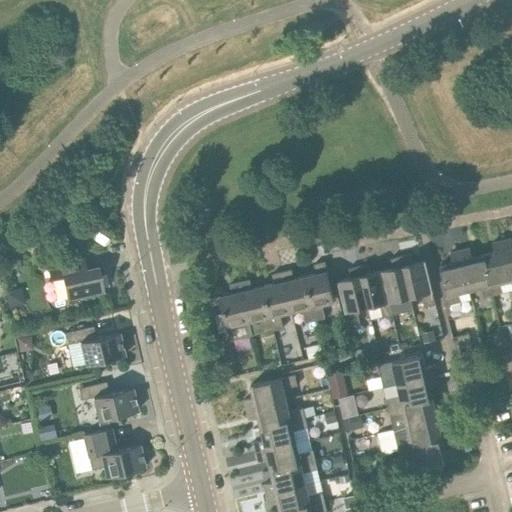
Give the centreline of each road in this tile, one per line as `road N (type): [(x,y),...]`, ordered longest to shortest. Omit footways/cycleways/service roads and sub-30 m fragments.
road 1 (residential): [(202,491),(144,221),(153,170),(200,117),(470,0)]
road 2 (residential): [(494,477),(473,389),(485,371),(511,364)]
